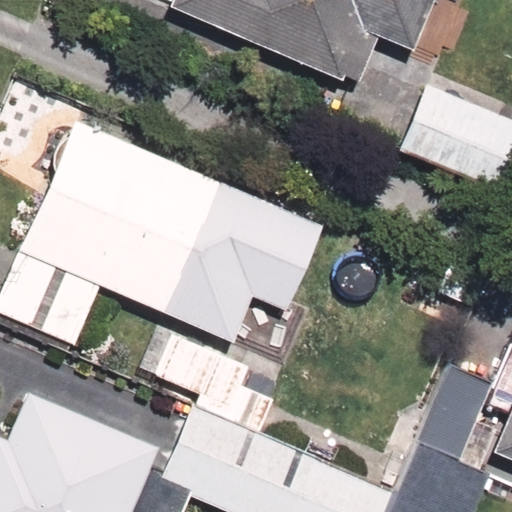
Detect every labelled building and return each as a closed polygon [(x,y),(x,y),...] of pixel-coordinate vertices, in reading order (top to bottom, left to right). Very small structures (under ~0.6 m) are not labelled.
[(375,42),(407,55),(430,0),(162,0),(159,10),(354,92),(375,42)] [(511,179),(511,121),(416,82),(387,153),(503,201),(511,179)] [(2,240),(11,244),(0,267),(0,318),(65,347),(94,281),(229,340),(247,299),(281,314),(321,224),(60,108),(2,240)] [(139,370),(185,391),(147,475),(228,511),(371,511),(385,483),(352,468),(368,433),(247,377),(252,365),(160,323),(139,370)] [(438,364),(413,418),(390,407),(375,439),(398,449),(386,474),(449,504),(501,394),(438,364)] [(21,386),(0,438),(0,511),(124,511),(154,438),(21,386)] [(511,393),(487,449),(511,460),(511,393)]
